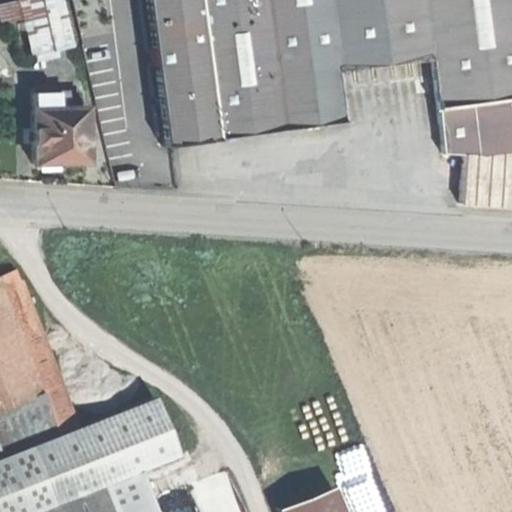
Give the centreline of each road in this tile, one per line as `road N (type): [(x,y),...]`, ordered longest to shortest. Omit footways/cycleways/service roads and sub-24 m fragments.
road 1 (unclassified): [(511,239),(0,204)]
road 2 (track): [(11,205),(61,308),(86,335),(195,406),(226,440),(256,511)]
